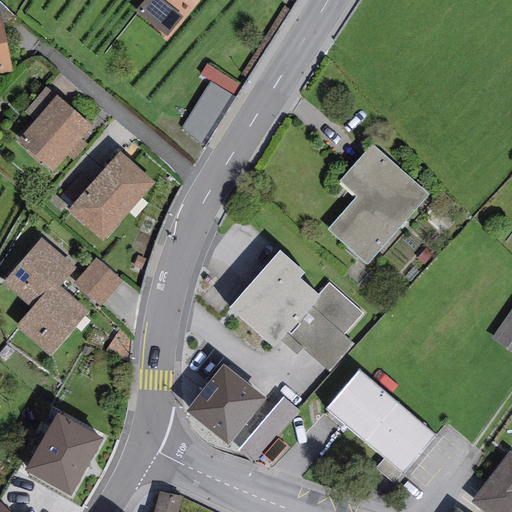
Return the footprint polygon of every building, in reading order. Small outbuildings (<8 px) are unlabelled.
[(182,17),(159,0),(145,0),(135,14),(166,38),(182,17)] [(16,19),(0,3),(0,16),(1,16),(4,31),(16,19)] [(0,16),(0,75),(12,73),(4,31),(1,16),(0,16)] [(208,82),(186,134),(210,144),(232,92),(208,82)] [(24,114),(35,123),(56,98),(45,89),(24,114)] [(35,123),(16,143),(53,175),(68,157),(73,161),(87,146),(81,141),(92,130),(56,98),(35,123)] [(372,147),(339,183),(357,199),(327,232),(366,266),(428,196),(372,147)] [(155,184),(119,153),(67,213),(102,244),(155,184)] [(76,271),(41,242),(3,286),(31,310),(45,293),(52,299),(59,290),(76,271)] [(279,255),(229,311),(274,350),(280,342),(297,356),(302,350),(328,373),(353,345),(343,336),(363,314),(328,284),(316,297),(299,282),(304,276),(279,255)] [(95,260),(74,285),(100,308),(122,281),(95,260)] [(88,314),(59,290),(52,299),(45,293),(31,310),(15,330),(50,359),(88,314)] [(511,309),(491,340),(511,354),(511,309)] [(222,368),(185,414),(228,449),(266,401),(222,368)] [(357,374),(326,412),(403,474),(434,436),(357,374)] [(298,412),(283,399),(239,452),(254,464),(298,412)] [(109,440),(55,410),(19,474),(73,504),(109,440)] [(470,505),(478,511),(511,511),(511,455),(509,454),(470,505)] [(159,493),(154,511),(178,511),(182,499),(159,493)]
